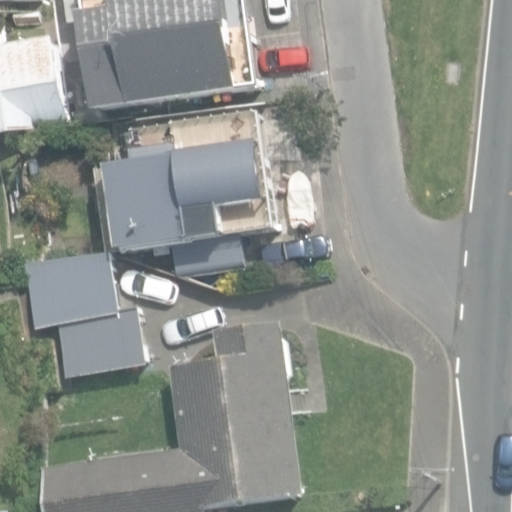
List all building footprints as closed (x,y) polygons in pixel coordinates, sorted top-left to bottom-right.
[(70,0),(74,26),(87,24),(99,115),(245,96),(244,92),(264,89),(251,0),(70,0)] [(4,51),(0,16),(0,137),(76,128),(65,43),(4,51)] [(253,147),(249,119),(138,134),(142,165),(114,169),(125,255),(171,249),(175,279),(249,269),(245,237),(266,234),(263,207),(275,205),(267,146),(253,147)] [(30,267),(38,330),(126,315),(115,255),(30,267)] [(60,330),(71,381),(156,364),(146,313),(60,330)] [(46,470),(51,511),(213,511),(213,508),(309,495),(308,487),(286,325),(220,334),(224,363),(176,369),(187,450),(46,470)]
